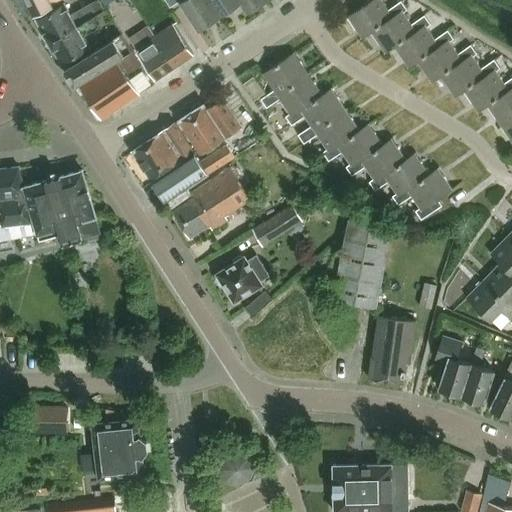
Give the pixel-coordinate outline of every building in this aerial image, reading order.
[(54,0),(14,0),(24,16),(34,11),(34,12),(53,3),(52,1),(54,0)] [(99,0),(90,6),(78,13),(81,19),(76,22),(65,3),(38,19),(50,41),(96,16),(105,10),(99,0)] [(199,30),(220,16),(209,0),(181,0),(180,1),(199,30)] [(209,0),(220,16),(241,2),(239,0),(209,0)] [(248,12),(266,0),(239,0),(241,2),(248,12)] [(388,11),(392,8),(386,0),(371,0),(348,16),(359,32),(362,37),(371,31),(392,17),(388,11)] [(412,26),(413,26),(404,13),(408,11),(402,1),(392,8),(388,11),(392,17),(371,31),(383,48),(386,53),(396,46),(417,32),(412,26)] [(105,10),(96,16),(50,41),(63,63),(90,46),(81,30),(86,27),(90,34),(112,21),(105,10)] [(417,32),(396,46),(406,62),(409,67),(419,60),(440,45),(436,39),(429,28),(432,25),(426,16),(413,26),(412,26),(417,32)] [(176,67),(195,54),(175,24),(156,37),(176,67)] [(440,45),(419,60),(429,76),(433,81),(438,78),(443,75),(464,60),(460,54),(452,43),(456,40),(449,30),(436,39),(440,45)] [(157,80),(176,67),(156,37),(137,49),(157,80)] [(77,86),(126,55),(115,39),(66,69),(77,86)] [(464,60),(443,75),(453,91),(457,96),(460,93),(466,90),(488,75),(484,69),(476,57),(479,54),(473,45),(460,54),(464,60)] [(276,89),(263,98),(269,107),(282,98),(278,93),(311,72),(299,53),(297,50),(265,72),(276,89)] [(488,75),(466,90),(480,111),(489,104),(511,89),(507,83),(500,71),(503,69),(497,60),(484,69),(488,75)] [(122,67),(119,63),(81,88),(101,119),(117,109),(139,94),(122,67)] [(278,93),(282,98),(291,113),(287,116),(293,125),(305,117),(301,109),(325,93),(311,72),(278,93)] [(511,89),(489,104),(504,126),(511,121),(511,79),(507,83),(511,89)] [(312,126),(299,134),(305,144),(318,135),(314,130),(348,107),(335,87),(325,93),(301,109),(305,117),(312,126)] [(180,119),(192,137),(202,153),(244,126),(225,98),(208,109),(204,103),(180,119)] [(314,130),(318,135),(327,150),(324,152),(330,161),(343,152),(338,145),(362,128),(348,107),(314,130)] [(201,161),(186,137),(177,121),(133,150),(166,200),(187,187),(186,185),(208,172),(209,174),(235,157),(227,144),(201,161)] [(338,145),(343,152),(350,164),(348,166),(353,174),(366,165),(361,158),(385,142),(371,122),(362,128),(338,145)] [(361,158),(366,165),(374,177),(371,179),(377,188),(390,180),(385,172),(408,157),(407,155),(396,138),(394,136),(385,142),(361,158)] [(385,172),(390,180),(398,192),(394,195),(400,204),(413,195),(408,188),(432,172),(429,168),(419,153),(418,151),(408,157),(385,172)] [(0,238),(13,236),(38,232),(39,238),(60,232),(63,241),(82,237),(82,236),(100,230),(96,216),(97,215),(84,168),(26,185),(20,166),(0,167),(0,208),(0,209),(2,221),(0,221),(0,238)] [(187,187),(166,200),(189,235),(210,222),(213,227),(229,216),(226,212),(249,198),(229,166),(190,192),(187,187)] [(408,188),(413,195),(420,207),(417,209),(423,218),(444,204),(440,198),(455,188),(442,168),(441,166),(432,172),(408,188)] [(310,228),(305,220),(295,204),(255,229),(266,246),(291,231),(295,237),(310,228)] [(349,218),(345,240),(332,300),(376,309),(393,227),(349,218)] [(511,238),(509,235),(492,252),(501,261),(511,272),(511,238)] [(262,280),(270,274),(258,254),(250,259),(247,254),(245,255),(241,254),(235,258),(234,262),(217,272),(218,274),(217,279),(221,285),(225,285),(235,301),(264,284),(262,280)] [(511,272),(501,261),(484,278),(511,305),(511,272)] [(511,318),(511,305),(484,278),(467,296),(490,319),(501,308),(511,318)] [(431,307),(431,306),(432,306),(437,283),(426,281),(420,304),(431,307)] [(252,316),(273,300),(266,291),(245,307),(252,316)] [(372,357),(369,378),(402,382),(406,351),(411,352),(415,319),(380,315),(374,357),(372,357)] [(457,392),(467,361),(456,357),(462,340),(442,333),(435,357),(446,360),(438,385),(457,392)] [(457,392),(461,393),(485,401),(495,370),(480,365),(485,348),(477,345),(471,362),(467,361),(457,392)] [(489,405),(496,409),(511,416),(511,358),(511,359),(489,405)] [(33,407),(32,431),(68,432),(68,407),(33,407)] [(140,435),(138,418),(94,422),(99,477),(144,473),(142,455),(148,450),(147,439),(140,435)] [(241,483),(267,470),(255,446),(229,458),(241,483)] [(410,510),(409,463),(334,464),(334,511),(410,510)] [(36,488),(36,496),(50,496),(50,488),(36,488)] [(469,489),(463,510),(471,511),(511,511),(511,506),(505,505),(488,501),(488,500),(482,499),(481,498),(482,492),(469,489)] [(116,511),(114,496),(51,503),(51,511),(116,511)] [(156,511),(155,496),(116,501),(117,511),(156,511)]
